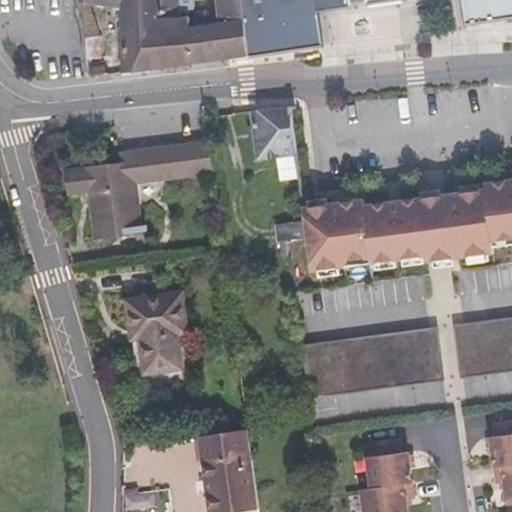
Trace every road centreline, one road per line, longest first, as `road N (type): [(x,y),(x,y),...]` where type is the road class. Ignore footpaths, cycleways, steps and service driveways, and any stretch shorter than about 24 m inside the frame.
road 1 (tertiary): [(15,95),(46,101),(511,60)]
road 2 (residential): [(15,95),(7,122),(97,425),(102,511)]
